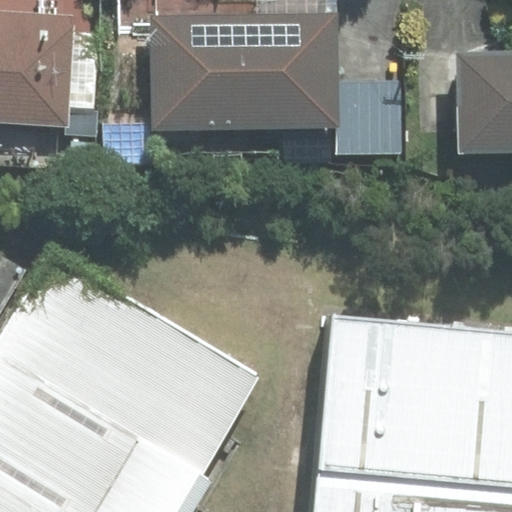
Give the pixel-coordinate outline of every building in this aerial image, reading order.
[(0,0),(0,119),(66,124),(73,0),(0,0)] [(153,128),(338,126),(337,82),(336,15),(152,17),(153,128)] [(511,52),(460,54),(462,150),(511,149),(511,52)] [(400,81),(337,82),(338,126),(338,153),(401,153),(400,81)] [(0,511),(165,511),(225,401),(2,269),(0,272),(0,511)] [(505,511),(511,419),(511,340),(309,327),(296,511),(505,511)]
